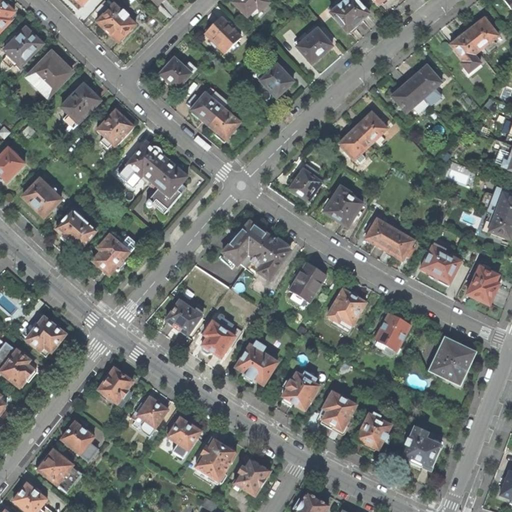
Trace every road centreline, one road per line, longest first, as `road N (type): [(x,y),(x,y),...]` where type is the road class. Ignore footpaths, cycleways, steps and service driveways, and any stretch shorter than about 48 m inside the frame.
road 1 (residential): [(240,185),(371,275),(511,343)]
road 2 (residential): [(447,0),(240,185)]
road 3 (tertiary): [(300,458),(110,333)]
road 4 (residential): [(240,185),(110,333)]
road 5 (residential): [(110,333),(0,477)]
road 6 (residential): [(511,345),(449,511)]
road 7 (residential): [(125,83),(240,185)]
road 8 (tertiary): [(110,333),(0,236)]
road 9 (tertiary): [(410,511),(300,458)]
road 10 (residential): [(37,0),(125,83)]
